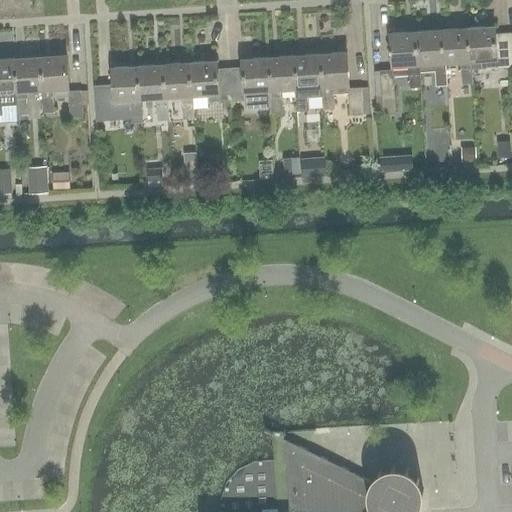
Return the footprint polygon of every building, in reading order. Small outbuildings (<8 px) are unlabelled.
[(511,66),(509,33),(496,34),(495,26),(469,28),(471,60),(472,60),(473,69),(511,66)] [(471,60),(469,28),(443,30),(445,62),(446,62),(461,61),(462,84),(473,83),(473,69),(472,60),(471,60)] [(445,62),(443,30),(417,32),(419,64),(420,63),(421,72),(435,71),(436,86),(448,85),(446,62),(445,62)] [(419,64),(417,32),(391,33),(393,65),(409,64),(411,88),(422,87),(421,72),(420,63),(419,64)] [(347,52),(321,54),(323,86),(324,109),(335,109),(334,94),(349,93),(351,115),(364,114),(362,90),(362,87),(350,88),(347,52)] [(323,86),(321,54),(295,56),(297,88),(298,111),(309,110),(308,87),(323,86)] [(70,91),(67,55),(41,57),(43,89),(42,89),(44,112),(55,112),(54,97),(70,96),(71,118),(84,117),(83,90),(70,91)] [(297,88),(295,56),(269,58),(271,89),(272,106),(272,113),(283,112),(282,89),(297,88)] [(43,89),(41,57),(15,59),(17,91),(18,114),(29,113),(28,90),(42,89),(43,89)] [(271,89),(269,58),(242,59),(243,67),(231,68),(233,101),(247,100),(247,108),(270,107),(270,106),(272,106),(271,89)] [(17,91),(15,59),(0,59),(0,115),(3,115),(2,92),(17,91)] [(233,101),(231,68),(218,69),(218,61),(191,63),(193,95),(194,95),(208,94),(209,103),(233,101)] [(193,95),(191,63),(165,64),(167,96),(168,96),(183,95),(184,119),(195,118),(194,95),(193,95)] [(167,96),(165,64),(139,66),(141,98),(142,98),(157,97),(158,120),(169,120),(168,96),(167,96)] [(141,98),(139,66),(113,68),(115,100),(131,99),(132,122),(144,121),(142,98),(141,98)] [(397,112),(394,69),(375,71),(377,114),(397,112)] [(370,114),(369,87),(362,87),(362,90),(364,114),(370,114)] [(117,131),(116,104),(102,104),(104,131),(117,131)] [(498,161),(508,160),(507,144),(497,145),(498,161)] [(476,149),(462,149),(463,164),(477,163),(476,149)] [(453,162),(452,150),(437,152),(438,164),(453,162)] [(327,176),(326,156),(301,158),(302,177),(327,176)] [(380,157),(381,172),(395,171),(394,156),(380,157)] [(300,158),(284,159),(285,175),(301,174),(300,158)] [(273,160),(260,161),(261,179),(274,178),(273,160)] [(49,192),(48,166),(28,167),(30,193),(49,192)] [(160,169),(147,169),(147,182),(160,181),(160,169)] [(199,183),(198,169),(185,170),(186,184),(199,183)] [(11,171),(0,171),(0,194),(12,194),(11,171)] [(146,182),(146,174),(136,175),(137,182),(146,182)] [(70,176),(54,177),(54,189),(70,189),(70,176)] [(416,511),(420,507),(421,505),(424,493),(423,490),(420,479),(418,477),(409,469),(407,468),(395,466),(392,466),(381,470),(379,471),(371,480),(371,481),(265,429),(265,430),(285,440),(290,511),(416,511)]
